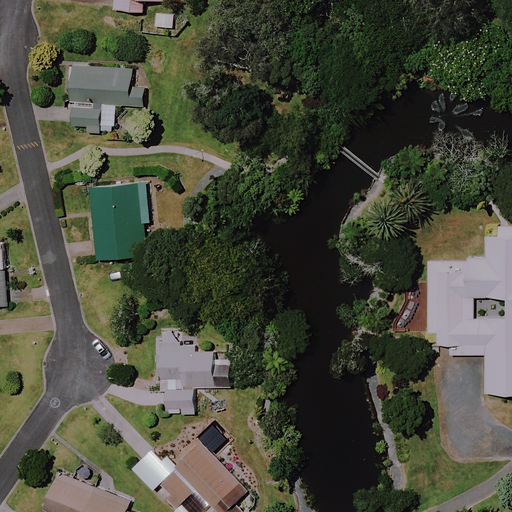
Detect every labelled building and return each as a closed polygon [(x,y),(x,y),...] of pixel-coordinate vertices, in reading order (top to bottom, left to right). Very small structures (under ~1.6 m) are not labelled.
[(118,0),(118,8),(148,11),(148,0),(118,0)] [(137,68),(76,64),(74,100),(147,104),(148,87),(135,86),(137,68)] [(104,106),(78,105),(77,123),(91,124),(91,131),(103,132),(104,106)] [(150,179),(94,185),(102,259),(151,253),(148,221),(154,220),(150,179)] [(511,224),(489,225),(489,258),(433,258),(433,329),(443,329),(443,351),(490,352),(490,390),(511,389),(511,224)] [(7,242),(0,242),(0,304),(11,304),(7,242)] [(199,344),(164,345),(165,389),(171,389),(171,407),(198,406),(198,385),(234,385),(233,359),(219,359),(219,350),(199,351),(199,344)] [(253,490),(206,441),(180,466),(224,511),(249,511),(250,511),(240,502),(253,490)] [(201,511),(213,501),(180,467),(160,487),(180,508),(186,502),(187,501),(197,511),(201,511)] [(129,511),(134,499),(63,470),(47,509),(55,511),(129,511)] [(194,511),(186,502),(180,508),(178,510),(180,511),(194,511)]
